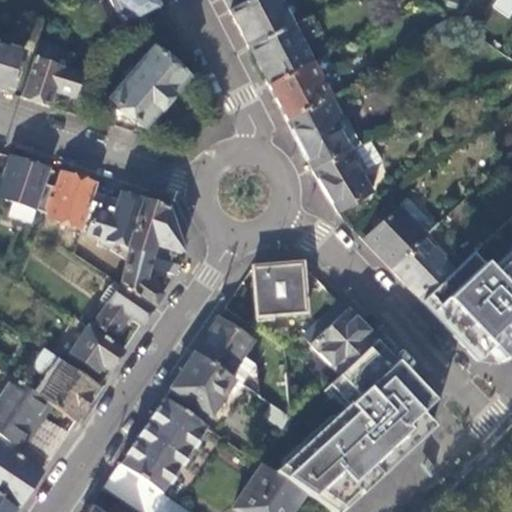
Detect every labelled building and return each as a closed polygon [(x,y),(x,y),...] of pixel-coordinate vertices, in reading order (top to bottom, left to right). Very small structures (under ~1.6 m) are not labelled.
[(108,0),(123,28),(160,8),(155,0),(108,0)] [(223,0),(223,1),(248,49),(291,26),(277,0),(223,0)] [(511,0),(496,0),(491,8),(510,20),(511,17),(511,0)] [(248,49),(267,86),(310,63),(291,26),(248,49)] [(51,67),(58,48),(38,42),(32,60),(19,99),(47,109),(52,95),(73,101),(81,78),(51,67)] [(0,47),(0,92),(10,96),(23,56),(0,47)] [(108,101),(142,131),(187,79),(153,49),(108,101)] [(267,86),(287,123),(329,101),(310,63),(267,86)] [(287,123),(313,173),(360,148),(357,143),(344,119),(339,121),(329,101),(287,123)] [(360,148),(313,173),(336,216),(337,216),(372,196),(361,177),(382,165),(371,143),(360,148)] [(44,188),(49,172),(9,159),(0,186),(0,200),(36,212),(44,188)] [(45,218),(82,230),(96,187),(60,175),(54,195),(48,193),(49,190),(44,188),(36,212),(46,216),(45,218)] [(129,251),(142,203),(120,195),(112,217),(93,211),(85,236),(129,251)] [(406,201),(362,242),(390,272),(424,240),(425,239),(429,235),(425,231),(430,226),(406,201)] [(155,246),(182,254),(166,210),(142,203),(129,251),(151,258),(155,246)] [(390,272),(421,304),(454,272),(443,259),(448,255),(439,245),(433,250),(424,240),(390,272)] [(120,286),(152,308),(160,296),(143,284),(148,269),(151,258),(129,251),(119,286),(120,286)] [(148,269),(174,277),(180,268),(151,258),(148,269)] [(301,264),(252,269),(257,318),(305,313),(301,264)] [(454,272),(421,304),(491,382),(511,359),(511,268),(480,300),(454,272)] [(127,320),(138,328),(152,308),(120,286),(93,326),(113,339),(127,320)] [(375,340),(336,300),(301,334),(339,374),(375,340)] [(251,343),(217,319),(194,352),(234,379),(241,384),(254,364),(242,355),(251,343)] [(101,367),(108,372),(122,351),(88,327),(63,363),(90,382),(101,367)] [(369,410),(289,481),(331,511),(347,511),(454,417),(375,340),(339,374),(369,410)] [(50,405),(75,422),(98,387),(90,382),(63,363),(43,350),(32,367),(49,380),(39,397),(50,405)] [(194,352),(170,387),(211,415),(234,379),(194,352)] [(254,364),(241,384),(257,395),(254,364)] [(43,416),(50,405),(39,397),(9,376),(0,390),(0,436),(20,450),(43,416)] [(163,399),(118,466),(161,495),(206,428),(163,399)] [(44,467),(67,433),(43,416),(20,450),(28,456),(44,467)] [(0,495),(17,507),(41,472),(25,461),(28,456),(20,450),(0,436),(0,495)] [(118,466),(103,487),(139,511),(186,511),(161,495),(118,466)] [(236,511),(290,511),(303,494),(261,466),(231,509),(236,511)] [(0,511),(13,511),(17,507),(0,495),(0,511)]
